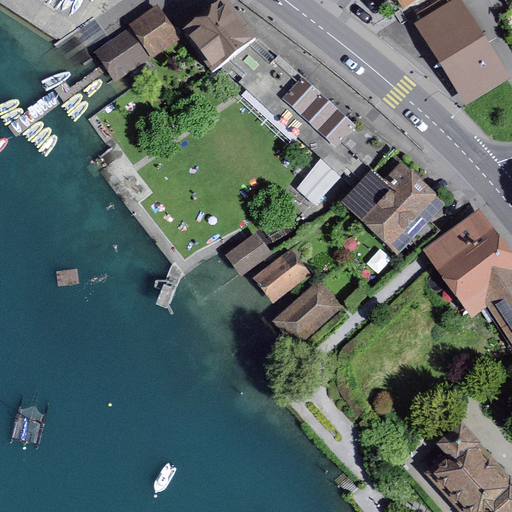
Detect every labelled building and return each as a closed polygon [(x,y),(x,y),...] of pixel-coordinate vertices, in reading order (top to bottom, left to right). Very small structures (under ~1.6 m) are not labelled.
[(382,0),(396,20),(427,0),(382,0)] [(511,0),(501,0),(510,15),(501,20),(511,40),(511,0)] [(460,113),(507,83),(455,2),(408,32),(460,113)] [(221,8),(174,41),(177,45),(203,82),(216,73),(218,72),(245,52),(250,49),(221,8)] [(133,68),(147,62),(149,65),(177,45),(174,41),(152,10),(124,30),(126,33),(111,44),(104,49),(110,59),(114,65),(122,76),(133,68)] [(349,195),(342,188),(332,200),(339,207),(335,211),(336,211),(348,221),(379,186),(366,175),(368,173),(339,146),(353,130),(273,60),(265,69),(245,52),(218,72),(353,191),(349,195)] [(443,207),(397,166),(379,186),(348,221),(394,262),(406,248),(414,255),(437,235),(426,225),(443,207)] [(511,258),(478,213),(417,258),(465,323),(478,313),(511,359),(511,258)] [(243,272),(259,260),(268,253),(257,237),(249,243),(232,256),(243,272)] [(296,282),(305,275),(289,255),(269,271),(258,279),(274,299),(296,282)] [(338,308),(317,285),(306,295),(276,322),(294,342),(296,344),(338,308)] [(476,444),(461,427),(441,445),(451,458),(431,475),(464,511),(511,511),(511,486),(475,446),(476,444)]
